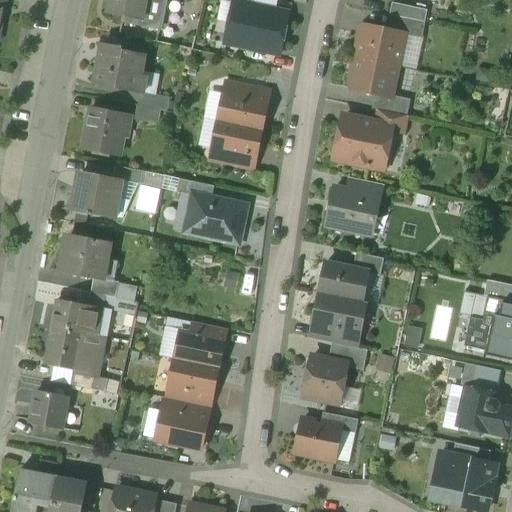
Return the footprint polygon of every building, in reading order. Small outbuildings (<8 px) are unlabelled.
[(109,0),(107,13),(121,16),(140,20),(144,0),(109,0)] [(164,0),(144,0),(140,20),(121,16),(120,21),(158,29),(164,0)] [(250,6),(229,2),(221,40),(275,52),(283,14),(250,6)] [(419,9),(391,3),(389,15),(416,20),(419,9)] [(416,20),(389,15),(386,30),(403,34),(403,35),(421,39),(424,22),(416,20)] [(386,30),(364,26),(360,29),(358,38),(360,42),(357,57),(397,65),(403,35),(403,34),(386,30)] [(143,55),(120,51),(121,47),(102,44),(94,84),(136,92),(143,55)] [(397,65),(357,57),(354,73),(350,75),(348,84),(351,88),(375,94),(390,97),(390,95),(397,65)] [(268,91),(241,85),(238,97),(266,103),(268,91)] [(163,96),(140,92),(137,105),(158,109),(160,110),(163,96)] [(238,97),(222,93),(217,121),(261,130),(267,103),(266,103),(238,97)] [(390,97),(375,94),(371,109),(378,110),(406,116),(410,99),(390,95),(390,97)] [(137,105),(134,119),(156,123),(158,109),(137,105)] [(122,115),(89,109),(81,149),(119,156),(122,137),(118,136),(122,115)] [(406,116),(378,110),(375,123),(392,126),(391,133),(402,135),(406,116)] [(375,123),(346,116),(340,120),(337,134),(341,139),(336,157),(339,161),(383,170),(391,133),(392,126),(375,123)] [(261,130),(217,121),(211,149),(226,152),(254,158),(255,158),(261,130)] [(254,158),(226,152),(224,164),(251,170),(253,163),(254,158)] [(141,171),(114,166),(112,178),(122,180),(122,181),(138,184),(141,171)] [(112,178),(81,172),(78,189),(74,188),(69,211),(87,214),(87,215),(91,216),(91,215),(108,218),(112,197),(119,199),(122,181),(122,180),(112,178)] [(381,185),(350,178),(347,191),(378,198),(381,185)] [(213,186),(178,179),(175,191),(191,195),(191,193),(211,197),(213,186)] [(378,198),(347,191),(334,188),(326,226),(352,232),(356,238),(363,234),(367,235),(369,222),(373,222),(378,198)] [(211,197),(191,193),(191,195),(183,232),(238,244),(246,205),(211,197)] [(110,243),(69,235),(66,252),(62,251),(58,272),(93,279),(97,280),(101,260),(107,261),(107,260),(110,243)] [(383,259),(355,253),(352,269),(367,272),(367,273),(380,276),(383,259)] [(107,261),(101,260),(97,280),(103,281),(104,279),(113,281),(117,262),(107,260),(107,261)] [(352,269),(324,263),(318,293),(361,302),(367,273),(367,272),(352,269)] [(238,273),(226,271),(223,293),(234,295),(238,273)] [(97,280),(93,279),(90,293),(105,297),(114,298),(118,282),(113,281),(104,279),(103,281),(97,280)] [(487,295),(511,300),(511,285),(486,280),(483,294),(487,295)] [(90,293),(82,292),(80,304),(98,308),(103,308),(105,297),(90,293)] [(361,302),(318,293),(311,327),(327,330),(358,336),(361,323),(358,317),(361,302)] [(473,316),(467,346),(511,355),(511,300),(487,295),(482,318),(473,316)] [(114,298),(105,297),(103,308),(131,313),(133,302),(114,298)] [(80,304),(56,300),(50,327),(83,333),(93,335),(98,308),(80,304)] [(224,329),(192,322),(190,334),(222,340),(224,329)] [(83,333),(50,327),(44,365),(72,370),(76,351),(80,352),(83,333)] [(358,336),(327,330),(324,342),(331,344),(356,349),(358,336)] [(190,334),(179,331),(173,359),(217,368),(223,341),(222,340),(190,334)] [(356,349),(331,344),(328,361),(346,365),(345,368),(362,371),(367,351),(356,349)] [(328,361),(311,358),(303,397),(338,404),(345,368),(346,365),(328,361)] [(217,368),(173,359),(167,386),(183,390),(210,396),(211,396),(217,368)] [(467,389),(495,395),(500,372),(466,365),(461,388),(467,389)] [(93,379),(71,374),(69,386),(91,390),(93,379)] [(495,395),(467,389),(459,427),(508,437),(511,419),(511,408),(493,405),(495,395)] [(210,396),(183,390),(180,401),(207,407),(210,396)] [(66,398),(35,392),(29,423),(60,429),(66,398)] [(207,407),(180,401),(178,413),(205,419),(207,407)] [(178,413),(161,410),(155,439),(200,449),(206,419),(205,419),(178,413)] [(358,420),(323,413),(320,425),(340,429),(340,431),(355,434),(358,420)] [(320,425),(301,421),(294,452),(334,460),(340,431),(340,429),(320,425)] [(456,444),(453,457),(486,464),(489,451),(456,444)] [(483,510),(493,465),(486,464),(453,457),(452,466),(447,487),(444,501),(483,510)] [(447,487),(452,466),(438,463),(434,484),(447,487)] [(56,479),(18,471),(9,511),(36,511),(38,503),(50,505),(56,479)] [(85,485),(56,479),(50,505),(48,511),(79,511),(80,511),(85,485)] [(154,497),(115,489),(110,511),(150,511),(153,500),(154,497)] [(174,511),(176,505),(153,500),(150,511),(174,511)]
